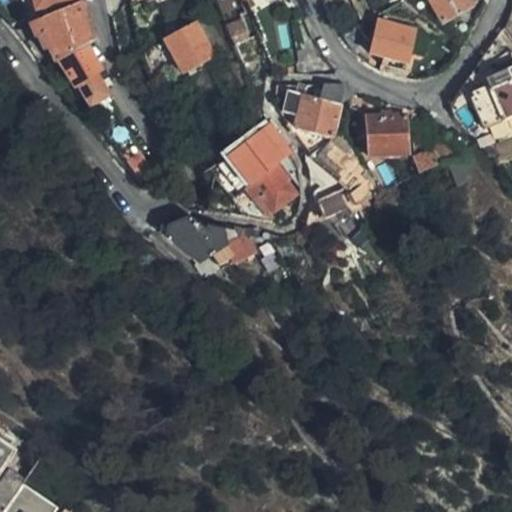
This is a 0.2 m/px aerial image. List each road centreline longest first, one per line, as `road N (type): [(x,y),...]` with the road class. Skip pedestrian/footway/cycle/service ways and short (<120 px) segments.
road 1 (residential): [(0,19),(119,188),(139,202),(161,200),(167,166),(127,96),(105,0)]
road 2 (residential): [(305,0),(322,35),(359,68),(405,93),(424,94),(439,91),(470,60),(501,0)]
